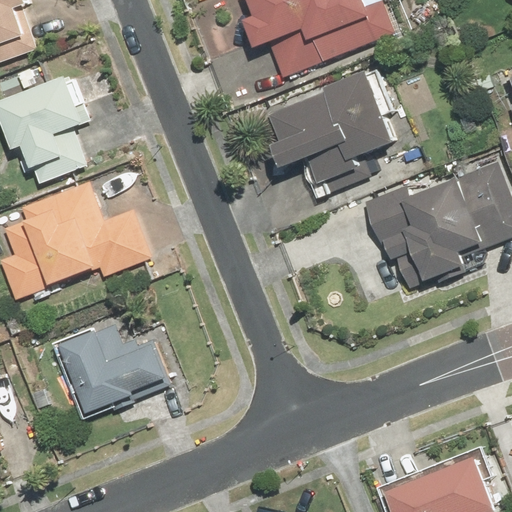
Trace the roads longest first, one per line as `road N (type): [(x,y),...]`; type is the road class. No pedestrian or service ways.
road 1 (residential): [(132,0),(300,428)]
road 2 (residential): [(300,428),(511,355)]
road 3 (residential): [(97,511),(300,428)]
